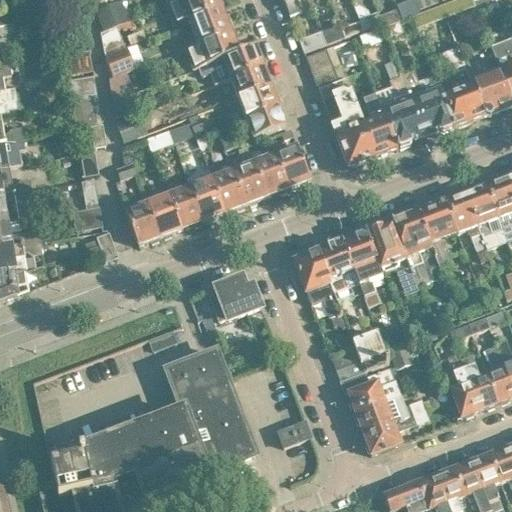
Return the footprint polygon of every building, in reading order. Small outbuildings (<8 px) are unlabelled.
[(120,4),(118,0),(94,0),(96,14),(113,7),(120,4)] [(164,0),(168,9),(191,0),(164,0)] [(191,0),(168,9),(166,10),(174,31),(189,25),(222,12),(221,9),(223,7),(220,1),(217,0),(191,0)] [(282,0),(289,19),(302,14),(297,1),(300,0),(282,0)] [(436,0),(421,0),(414,3),(418,12),(438,5),(436,0)] [(464,0),(463,1),(446,7),(450,18),(475,8),(475,7),(472,0),(464,0)] [(495,0),(500,10),(511,5),(511,2),(511,0),(495,0)] [(414,1),(405,4),(411,20),(420,17),(418,12),(414,3),(414,1)] [(397,11),(378,19),(381,27),(383,31),(384,30),(399,24),(402,24),(400,19),(397,11)] [(222,12),(189,25),(198,49),(232,36),(228,27),(230,24),(227,17),(224,17),(222,12)] [(362,35),(381,27),(378,19),(377,15),(357,22),(358,24),(362,35)] [(0,29),(13,27),(12,23),(7,23),(6,17),(0,17),(0,29)] [(340,31),(344,42),(362,35),(358,24),(340,31)] [(399,24),(384,30),(388,42),(404,36),(399,24)] [(13,27),(0,29),(0,37),(14,35),(13,27)] [(324,49),(344,42),(340,31),(338,28),(319,35),(324,49)] [(117,29),(100,35),(105,59),(125,51),(117,29)] [(377,33),(359,40),(363,52),(381,45),(377,33)] [(319,35),(299,43),(304,57),(324,49),(319,35)] [(222,63),(241,54),(238,45),(235,45),(232,36),(198,49),(186,54),(194,74),(198,73),(222,63)] [(511,41),(491,50),(498,68),(511,103),(511,41)] [(222,63),(198,73),(201,80),(210,77),(215,89),(231,83),(265,70),(265,69),(263,68),(264,66),(262,59),(259,59),(255,49),(241,54),(222,63)] [(125,51),(105,59),(114,81),(128,76),(136,73),(128,50),(125,51)] [(332,50),(326,52),(328,59),(334,56),(332,50)] [(484,121),(463,66),(457,51),(441,57),(448,74),(452,72),(455,81),(460,81),(463,89),(442,97),(456,131),(456,132),(470,126),(484,121)] [(309,71),(330,63),(326,52),(305,60),(309,71)] [(89,74),(86,55),(60,59),(63,78),(89,74)] [(491,119),(492,118),(504,113),(511,110),(511,103),(498,68),(479,76),(474,62),(463,66),(484,121),(485,120),(487,121),(490,121),(491,119)] [(334,74),(330,63),(309,71),(314,82),(334,74)] [(11,67),(0,69),(0,95),(5,95),(2,79),(13,78),(11,67)] [(238,102),(271,89),(267,80),(269,78),(267,72),(264,72),(265,70),(231,83),(238,102)] [(338,85),(334,74),(314,82),(318,93),(338,85)] [(404,78),(399,75),(422,137),(423,140),(432,136),(433,136),(439,134),(439,135),(443,137),(454,133),(453,132),(456,131),(442,97),(436,79),(418,86),(414,74),(404,78)] [(391,90),(374,96),(378,106),(397,154),(410,149),(411,146),(411,144),(423,140),(399,75),(399,80),(388,84),(391,90)] [(136,96),(128,76),(114,81),(109,83),(112,105),(123,101),(136,96)] [(338,85),(318,93),(346,167),(354,170),(355,170),(370,164),(372,164),(357,125),(361,124),(345,82),(338,85)] [(98,105),(95,83),(86,85),(90,106),(94,105),(98,105)] [(275,99),(271,89),(238,102),(246,123),(280,109),(278,107),(280,105),(278,99),(275,99)] [(0,121),(2,121),(19,118),(15,93),(5,95),(0,95),(0,121)] [(123,101),(112,105),(115,123),(129,117),(123,101)] [(90,131),(98,130),(94,105),(90,106),(73,109),(77,134),(90,131)] [(361,124),(357,125),(372,164),(397,154),(378,106),(366,111),(370,123),(362,126),(361,124)] [(254,143),(287,130),(283,120),(285,118),(282,112),(280,111),(280,109),(246,123),(254,143)] [(188,122),(189,121),(198,117),(195,110),(185,114),(188,122)] [(140,117),(130,121),(115,127),(123,147),(148,137),(140,117)] [(190,127),(194,139),(196,144),(204,140),(206,140),(209,138),(203,124),(201,125),(198,117),(189,121),(188,122),(190,127)] [(0,146),(23,143),(22,131),(12,133),(9,137),(5,138),(2,121),(0,121),(0,146)] [(173,147),(194,139),(190,127),(169,135),(173,147)] [(90,131),(94,152),(106,150),(103,129),(98,130),(90,131)] [(291,133),(288,134),(272,140),(275,148),(294,140),(291,133)] [(169,135),(147,143),(152,155),(173,147),(169,135)] [(204,140),(196,144),(200,154),(209,151),(204,140)] [(23,143),(0,146),(0,171),(10,170),(22,168),(20,155),(25,154),(23,143)] [(225,154),(234,150),(231,143),(222,146),(225,154)] [(257,146),(247,150),(250,157),(260,153),(257,146)] [(233,174),(246,210),(247,210),(248,208),(250,210),(257,208),(257,205),(259,204),(267,201),(250,158),(247,150),(238,153),(244,170),(233,174)] [(275,158),(289,194),(291,192),(293,194),(299,191),(300,188),(301,188),(310,184),(297,150),(275,158)] [(92,156),(79,158),(83,181),(95,179),(99,178),(95,158),(92,156)] [(129,158),(122,161),(124,170),(132,167),(129,158)] [(264,163),(254,166),(267,201),(278,197),(280,198),(286,196),(287,194),(289,194),(275,158),(264,163)] [(207,173),(208,175),(224,217),(235,213),(238,215),(244,212),(244,210),(246,210),(233,174),(229,164),(207,173)] [(124,170),(116,173),(120,184),(136,178),(132,167),(124,170)] [(10,170),(0,171),(0,199),(32,194),(30,184),(21,185),(18,189),(13,190),(10,170)] [(208,175),(187,182),(190,191),(204,226),(205,224),(208,226),(213,224),(214,224),(214,221),(224,217),(208,175)] [(511,250),(511,197),(506,182),(498,185),(498,186),(486,190),(506,245),(509,252),(511,250)] [(86,185),(80,186),(85,213),(99,211),(95,187),(86,185)] [(195,231),(201,229),(201,226),(204,226),(190,191),(181,194),(178,186),(165,191),(181,233),(190,230),(192,229),(195,231)] [(474,195),(465,198),(486,252),(506,245),(486,190),(485,191),(482,190),(476,192),(474,195)] [(144,199),(147,207),(161,243),(163,240),(165,242),(171,240),(172,237),(181,233),(165,191),(144,199)] [(34,205),(32,194),(0,199),(0,227),(19,225),(16,205),(20,204),(23,207),(34,205)] [(444,204),(443,204),(456,237),(468,233),(480,266),(490,262),(486,252),(465,198),(457,201),(454,200),(448,203),(447,205),(445,206),(444,204)] [(419,215),(418,216),(419,217),(431,251),(439,271),(452,267),(443,242),(456,237),(443,204),(430,209),(428,213),(420,217),(419,215)] [(161,243),(147,207),(125,215),(138,249),(139,249),(142,248),(150,245),(151,246),(152,247),(158,245),(159,242),(161,243)] [(85,213),(73,216),(76,235),(103,231),(100,211),(99,211),(85,213)] [(392,224),(391,225),(392,228),(417,291),(429,286),(418,256),(428,252),(431,251),(419,217),(415,218),(415,219),(414,219),(414,218),(410,217),(403,220),(402,223),(401,224),(393,227),(393,225),(392,225),(392,224)] [(0,253),(45,245),(44,239),(39,240),(39,235),(21,238),(19,225),(0,227),(0,253)] [(369,236),(368,237),(382,277),(394,273),(404,300),(418,295),(417,291),(392,228),(386,230),(382,232),(378,230),(371,232),(369,236)] [(382,277),(367,237),(366,234),(355,238),(353,242),(354,243),(344,247),(343,245),(342,243),(341,244),(358,288),(367,312),(380,307),(371,284),(380,281),(379,278),(382,277)] [(97,243),(84,247),(87,254),(99,250),(104,260),(105,265),(117,261),(114,255),(108,238),(97,243)] [(341,244),(317,253),(337,304),(353,298),(351,290),(358,288),(341,244)] [(45,245),(0,253),(0,277),(18,275),(27,273),(25,257),(28,257),(32,260),(42,258),(42,254),(46,253),(45,245)] [(99,250),(87,254),(91,264),(91,265),(104,260),(99,250)] [(309,305),(311,308),(322,304),(329,322),(331,322),(334,330),(342,327),(343,332),(347,330),(317,253),(307,257),(293,262),(309,305)] [(18,275),(0,277),(0,305),(22,297),(29,295),(26,288),(24,274),(18,275)] [(242,282),(208,295),(220,325),(227,322),(228,324),(261,311),(252,290),(246,292),(242,282)] [(506,305),(511,302),(511,292),(502,296),(506,305)] [(209,315),(196,320),(197,323),(198,324),(201,323),(211,319),(209,315)] [(485,322),(489,332),(507,325),(503,315),(485,322)] [(485,322),(467,329),(471,339),(489,332),(485,322)] [(453,345),(471,339),(467,329),(449,336),(453,345)] [(340,385),(365,376),(389,367),(385,356),(377,337),(354,346),(357,354),(361,365),(336,375),(340,385)] [(511,360),(504,341),(494,345),(511,392),(511,360)] [(509,403),(511,401),(511,392),(494,345),(493,346),(495,350),(484,354),(493,376),(486,379),(498,410),(508,406),(509,403)] [(407,353),(391,359),(395,370),(396,374),(413,368),(407,353)] [(332,363),(336,375),(361,365),(357,354),(332,363)] [(117,511),(111,485),(136,475),(146,500),(255,459),(216,357),(167,375),(183,415),(80,454),(78,447),(68,450),(66,446),(47,451),(55,487),(42,490),(46,511),(117,511)] [(450,393),(461,422),(464,421),(466,422),(472,419),(474,417),(479,415),(460,364),(458,358),(446,362),(457,390),(450,393)] [(488,413),(498,410),(486,379),(478,382),(470,360),(460,364),(479,415),(485,412),(488,413)] [(370,389),(347,397),(350,403),(348,406),(348,407),(352,417),(401,398),(391,371),(366,381),(370,389)] [(369,389),(366,381),(365,376),(340,385),(345,398),(347,397),(369,389)] [(359,429),(363,438),(425,413),(421,403),(405,409),(401,398),(352,417),(356,428),(359,429)] [(429,424),(425,413),(363,438),(366,446),(365,449),(367,455),(370,457),(371,459),(401,447),(397,436),(429,424)] [(310,441),(304,426),(278,436),(284,451),(310,441)] [(498,452),(487,457),(500,488),(507,485),(511,497),(511,464),(507,451),(501,454),(498,452)] [(487,457),(478,460),(477,463),(471,465),(489,511),(501,511),(493,491),(500,488),(487,457)] [(465,468),(462,466),(451,470),(468,511),(489,511),(471,465),(465,468)] [(441,477),(435,479),(448,511),(468,511),(451,470),(442,474),(441,477)] [(427,480),(415,485),(425,511),(448,511),(435,479),(429,481),(427,480)] [(386,498),(384,499),(388,511),(403,511),(405,511),(425,511),(415,485),(387,495),(386,498)]
